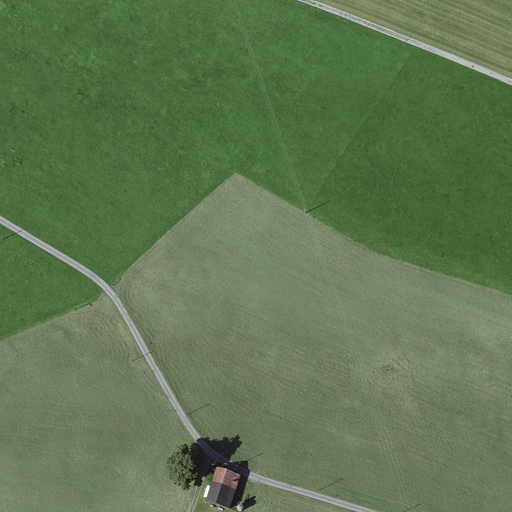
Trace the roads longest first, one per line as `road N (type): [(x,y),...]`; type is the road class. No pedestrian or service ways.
road 1 (track): [(360,511),(207,455),(115,297),(0,219)]
road 2 (track): [(303,0),(511,82)]
